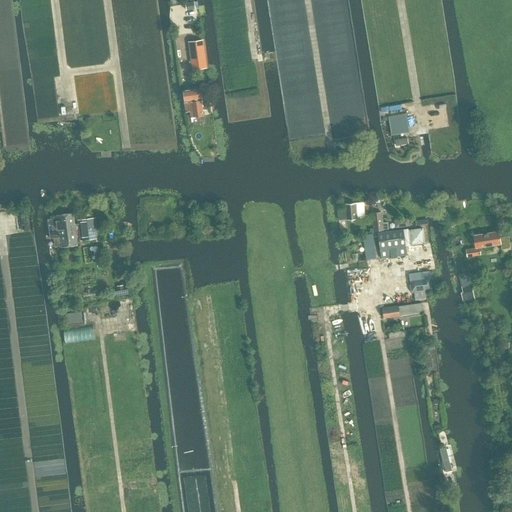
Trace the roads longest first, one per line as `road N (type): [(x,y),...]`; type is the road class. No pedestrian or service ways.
road 1 (track): [(354,511),(324,311),(376,304)]
road 2 (track): [(409,511),(376,304)]
road 3 (track): [(124,511),(100,329)]
road 4 (track): [(330,137),(309,0)]
road 5 (track): [(117,69),(65,70),(56,0)]
